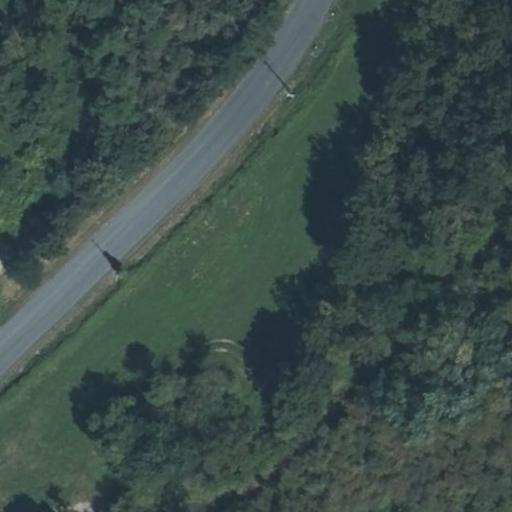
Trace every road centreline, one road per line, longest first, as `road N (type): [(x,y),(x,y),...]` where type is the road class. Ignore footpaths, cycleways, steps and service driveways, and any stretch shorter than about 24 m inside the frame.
road 1 (track): [(83,511),(222,498),(275,476),(503,234)]
road 2 (secondary): [(0,353),(235,122),(314,0)]
